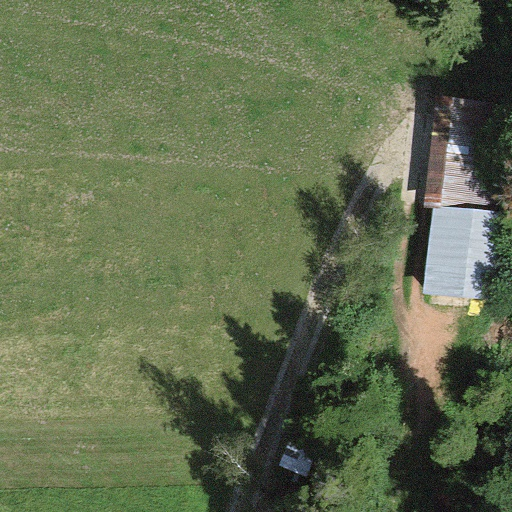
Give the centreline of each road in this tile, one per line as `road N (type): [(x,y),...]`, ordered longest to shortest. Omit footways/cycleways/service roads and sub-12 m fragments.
road 1 (track): [(397,511),(425,148),(408,136),(370,197),(249,511)]
road 2 (track): [(408,136),(0,23)]
